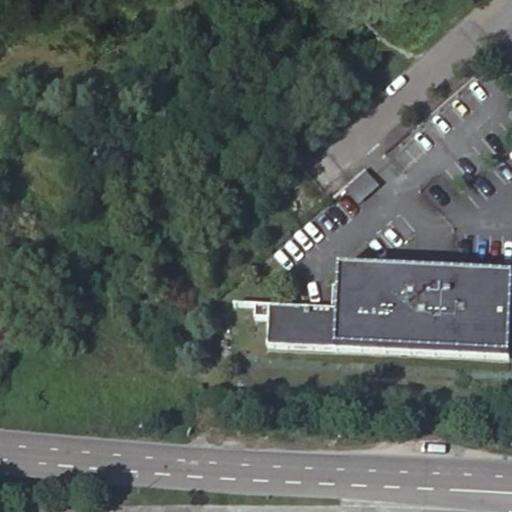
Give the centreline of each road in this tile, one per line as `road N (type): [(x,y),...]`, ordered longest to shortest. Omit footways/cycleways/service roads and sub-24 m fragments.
road 1 (primary): [(425,481),(0,452)]
road 2 (unclassified): [(504,0),(319,162)]
